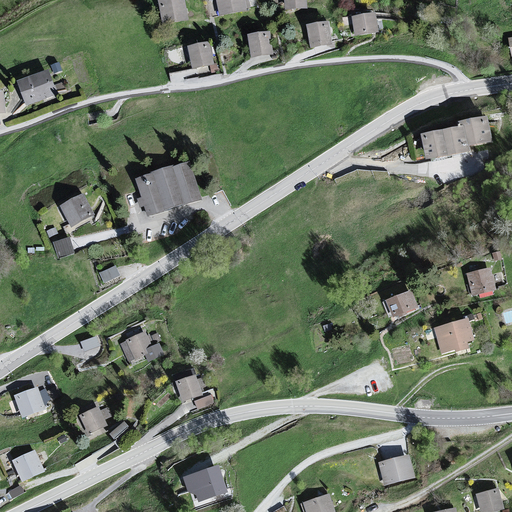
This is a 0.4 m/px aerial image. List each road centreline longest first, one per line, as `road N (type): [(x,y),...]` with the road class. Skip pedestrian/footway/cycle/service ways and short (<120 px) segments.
road 1 (tertiary): [(465,89),(364,134),(0,369)]
road 2 (residential): [(465,89),(453,72),(411,62),(294,68),(124,95),(0,136)]
road 3 (tertiary): [(21,511),(234,414),(299,405),(422,417)]
road 4 (residential): [(261,511),(301,468),(407,430),(422,417)]
road 5 (track): [(378,511),(411,503),(511,437)]
road 6 (track): [(502,359),(437,373),(391,413)]
